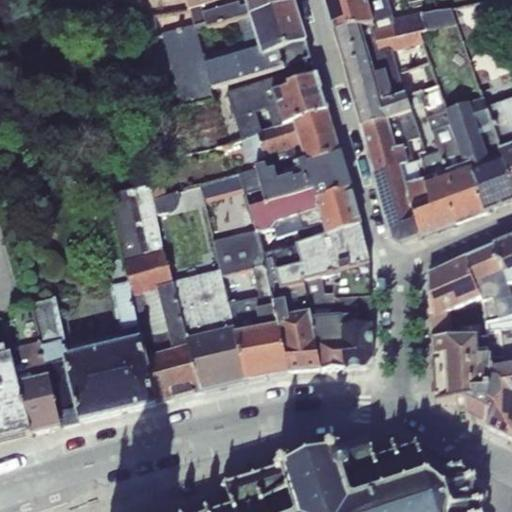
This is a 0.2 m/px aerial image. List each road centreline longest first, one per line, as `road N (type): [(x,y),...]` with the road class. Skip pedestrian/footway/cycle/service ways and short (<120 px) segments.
road 1 (secondary): [(399,409),(362,400),(256,415),(0,485)]
road 2 (residential): [(311,0),(388,271)]
road 3 (residential): [(388,271),(405,391),(399,409)]
road 4 (residential): [(511,221),(388,271)]
road 5 (secondary): [(399,409),(511,468)]
